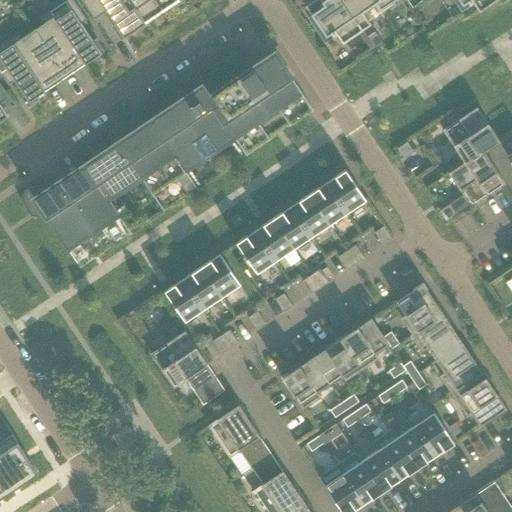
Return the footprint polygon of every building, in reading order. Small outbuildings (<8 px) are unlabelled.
[(80,0),(94,20),(95,20),(106,12),(123,38),(124,39),(160,14),(159,14),(153,4),(149,0),(80,0)] [(149,0),(153,4),(159,14),(160,14),(181,0),(149,0)] [(315,0),(305,7),(316,24),(313,26),(322,39),(322,40),(326,37),(328,41),(336,35),(343,45),(359,34),(363,31),(371,26),(362,13),(353,19),(340,0),(315,0)] [(362,13),(375,5),(380,12),(397,0),(340,0),(353,19),(362,13)] [(453,0),(459,8),(462,6),(465,9),(473,4),(479,13),(498,0),(453,0)] [(86,20),(77,6),(75,3),(33,31),(64,78),(65,78),(101,54),(100,54),(80,24),(86,20)] [(33,31),(0,53),(0,72),(1,74),(1,73),(7,70),(29,102),(65,78),(64,78),(33,31)] [(363,31),(359,34),(370,50),(374,48),(369,40),(363,31)] [(376,35),(369,40),(374,48),(381,43),(381,42),(376,35)] [(27,199),(27,200),(27,201),(27,202),(27,203),(28,204),(32,211),(34,211),(40,208),(80,268),(131,234),(121,218),(178,180),(188,196),(196,190),(186,175),(236,142),(246,157),(270,141),(259,125),(268,118),(280,110),(291,127),(310,114),(313,112),(275,55),(253,70),(241,78),(232,84),(210,99),(202,87),(192,94),(41,195),(41,194),(40,194),(40,193),(39,193),(38,192),(37,192),(36,192),(35,192),(35,191),(34,192),(33,192),(32,192),(31,192),(30,193),(29,194),(28,195),(27,196),(27,197),(27,198),(27,199)] [(0,122),(9,116),(0,102),(0,97),(7,92),(0,81),(0,122)] [(499,142),(498,140),(477,108),(444,130),(465,162),(465,163),(483,151),(483,152),(499,142)] [(403,159),(413,152),(407,142),(397,149),(403,159)] [(483,152),(483,151),(465,163),(465,162),(449,173),(471,206),(504,184),(483,152)] [(348,213),(366,201),(345,170),(327,182),(348,213)] [(348,213),(327,182),(309,194),(330,225),(348,213)] [(330,225),(309,194),(291,207),(311,238),(330,225)] [(446,222),(455,215),(449,205),(439,212),(446,222)] [(311,238),(291,207),(272,219),(293,250),(311,238)] [(293,250),(272,219),(254,231),(275,262),(293,250)] [(383,246),(392,240),(383,227),(374,233),(383,246)] [(275,262),(254,231),(236,243),(257,274),(275,262)] [(355,264),(364,259),(355,246),(347,251),(355,264)] [(347,270),(355,264),(347,251),(338,257),(347,270)] [(222,298),(240,285),(220,254),(201,267),(222,298)] [(203,310),(222,298),(201,267),(183,279),(203,310)] [(320,289),(328,283),(320,270),(311,276),(320,289)] [(311,294),(320,289),(311,276),(302,281),(311,294)] [(203,310),(183,279),(164,291),(185,322),(203,310)] [(412,335),(442,315),(426,291),(427,290),(423,283),(412,290),(413,291),(397,302),(406,316),(401,319),(412,335)] [(283,313),(292,307),(284,294),(275,300),(283,313)] [(257,331),(266,325),(257,312),(248,318),(257,331)] [(442,315),(412,335),(423,352),(428,348),(436,361),(462,344),(442,315)] [(361,370),(378,359),(374,354),(388,345),(383,337),(371,319),(341,339),(361,370)] [(230,349),(238,343),(230,330),(221,336),(230,349)] [(207,365),(185,332),(151,354),(174,387),(207,365)] [(388,345),(391,350),(399,344),(391,332),(383,337),(388,345)] [(221,354),(230,349),(221,336),(212,342),(221,354)] [(361,370),(341,339),(312,359),(329,384),(342,376),(345,381),(361,370)] [(453,396),(483,376),(462,344),(436,361),(445,373),(440,377),(453,396)] [(329,384),(312,359),(282,379),(303,409),(320,398),(317,393),(329,384)] [(405,371),(411,378),(418,373),(410,362),(403,367),(405,371)] [(403,367),(400,363),(388,371),(393,379),(405,371),(403,367)] [(411,378),(418,390),(426,385),(418,373),(411,378)] [(483,376),(453,396),(466,416),(471,413),(480,426),(505,409),(483,376)] [(195,394),(203,405),(224,391),(217,379),(195,394)] [(402,380),(390,388),(395,396),(407,388),(402,380)] [(390,388),(378,396),(383,404),(395,396),(390,388)] [(347,410),(358,402),(354,395),(342,403),(347,410)] [(342,403),(330,411),(335,418),(347,410),(342,403)] [(359,420),(371,412),(366,404),(354,412),(359,420)] [(259,437),(238,406),(209,426),(230,457),(259,437)] [(354,412),(342,420),(347,428),(359,420),(354,412)] [(436,456),(454,444),(433,413),(415,425),(436,456)] [(336,425),(324,433),(329,441),(341,433),(336,425)] [(397,438),(418,468),(436,456),(415,425),(397,438)] [(392,429),(374,442),(379,450),(400,481),(418,468),(397,438),(392,429)] [(11,436),(0,443),(0,456),(20,486),(37,474),(11,436)] [(318,436),(306,444),(311,451),(323,443),(318,436)] [(266,447),(246,460),(251,468),(271,455),(266,447)] [(379,450),(361,462),(381,493),(400,481),(379,450)] [(355,453),(337,465),(343,474),(363,505),(381,493),(361,462),(355,453)] [(256,475),(276,462),(271,455),(251,468),(256,475)] [(0,491),(4,497),(20,486),(0,456),(0,491)] [(337,465),(318,477),(324,486),(341,511),(352,511),(363,505),(343,474),(337,465)] [(253,492),(266,511),(289,511),(303,503),(283,472),(253,492)] [(450,511),(511,511),(511,508),(505,499),(487,511),(476,495),(450,511)] [(309,511),(303,503),(289,511),(309,511)]
